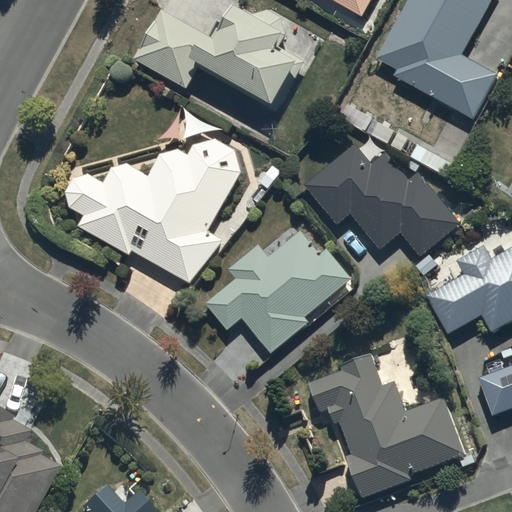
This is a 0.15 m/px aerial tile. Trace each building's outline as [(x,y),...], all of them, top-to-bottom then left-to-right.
[(199,23),(161,1),(133,50),(185,80),(197,59),(275,103),(305,51),(279,36),(285,25),(281,9),(268,1),(260,3),(255,0),(223,0),(211,21),(203,16),(199,23)] [(411,0),(378,60),(401,72),(397,78),(474,121),(499,77),(463,57),(494,0),(411,0)] [(68,199),(82,207),(76,217),(129,248),(132,243),(190,277),(224,231),(207,222),(241,164),(235,142),(215,130),(192,136),(187,145),(179,140),(159,145),(147,166),(127,155),(111,160),(103,174),(88,165),(72,170),(64,183),(68,199)] [(371,156),(354,136),(304,177),(337,216),(350,206),(380,243),(401,226),(420,249),(461,216),(418,163),(408,171),(386,144),(371,156)] [(235,270),(205,295),(227,321),(241,309),(271,345),(309,314),(305,309),(353,270),(328,240),(320,246),(301,222),(269,248),(259,236),(228,261),(235,270)] [(463,264),(425,286),(447,325),(481,305),(491,322),(511,310),(511,236),(491,249),(483,236),(456,252),(463,264)] [(342,362),(310,373),(320,402),(329,399),(335,416),(339,414),(350,445),(346,446),(362,489),(410,471),(408,465),(464,445),(443,390),(405,403),(394,373),(383,377),(371,345),(340,356),(342,362)] [(511,356),(479,369),(493,407),(511,399),(511,356)] [(12,408),(0,401),(0,511),(27,511),(58,458),(39,448),(42,444),(23,433),(28,423),(9,413),(12,408)] [(146,511),(147,511),(155,505),(135,483),(121,496),(104,477),(79,498),(86,506),(78,511),(146,511)]
